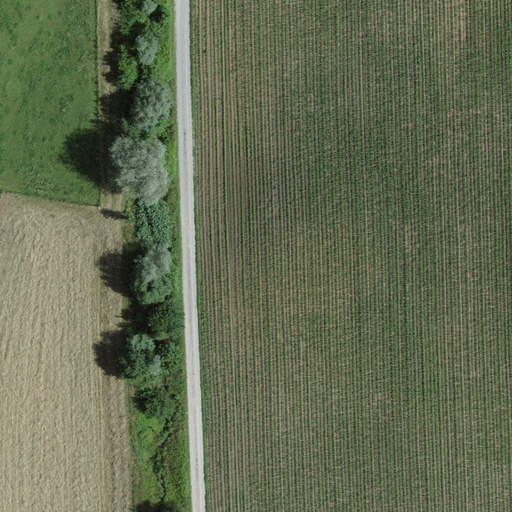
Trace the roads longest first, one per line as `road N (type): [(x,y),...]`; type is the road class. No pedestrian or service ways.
road 1 (track): [(183,0),(199,511)]
road 2 (track): [(110,0),(108,220)]
